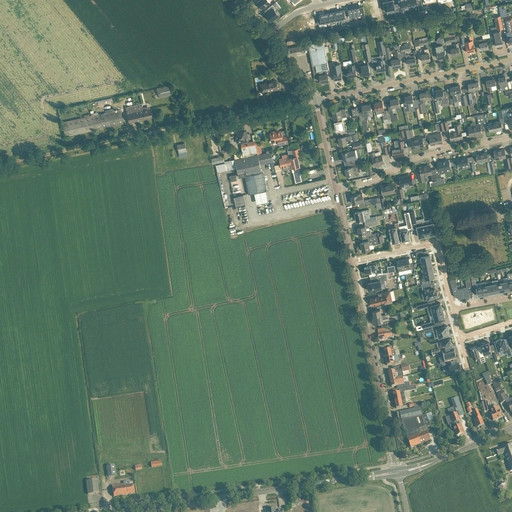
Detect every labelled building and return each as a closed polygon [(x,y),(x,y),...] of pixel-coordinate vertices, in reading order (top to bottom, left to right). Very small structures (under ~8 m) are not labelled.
[(261,0),(263,1),(259,4),(262,9),(269,4),(266,1),(266,0),(261,0)] [(385,5),(383,6),(384,10),(395,8),(394,4),(394,2),(393,0),(390,0),(389,1),(388,0),(386,0),(385,0),(385,1),(384,2),(385,5)] [(409,0),(410,5),(417,4),(418,7),(419,11),(423,10),(424,10),(421,0),(420,0),(417,1),(417,0),(409,0)] [(466,10),(473,9),(471,2),(465,4),(466,10)] [(270,11),(267,14),(270,18),(274,15),(275,16),(279,13),(275,9),(276,8),(272,4),(268,8),(270,11)] [(502,5),(499,6),(501,15),(503,27),(505,35),(507,35),(509,44),(511,42),(511,15),(508,16),(507,12),(506,7),(502,8),(502,5)] [(344,10),(339,11),(341,20),(348,18),(347,12),(345,13),(344,10)] [(320,18),(317,19),(319,24),(326,23),(324,14),(319,15),(320,18)] [(475,36),(485,34),(483,27),(473,29),(475,36)] [(495,41),(496,46),(503,45),(500,30),(492,31),(494,41),(495,41)] [(451,35),(451,34),(448,35),(448,33),(445,34),(446,42),(455,41),(456,41),(455,36),(455,34),(451,35)] [(348,36),(338,38),(339,43),(353,40),(351,35),(348,35),(348,36)] [(418,39),(419,45),(425,44),(429,43),(427,37),(418,39)] [(481,49),(488,48),(486,38),(479,39),(481,49)] [(379,49),(380,54),(386,53),(383,40),(377,41),(379,48),(379,49)] [(469,41),(465,42),(466,47),(466,48),(467,52),(471,51),(471,53),(475,52),(474,47),(473,40),(469,41)] [(327,58),(323,41),(289,48),(290,53),(309,49),(312,64),(327,61),(327,58)] [(455,47),(451,48),(451,50),(452,55),(460,53),(458,43),(458,42),(455,43),(454,43),(455,47)] [(409,45),(408,43),(404,44),(404,46),(401,46),(402,52),(411,50),(410,45),(409,45)] [(440,47),(436,47),(437,51),(437,52),(437,53),(438,58),(445,56),(445,54),(446,54),(445,50),(444,50),(443,45),(443,44),(441,45),(439,45),(440,47)] [(421,54),(421,56),(422,61),(430,60),(428,50),(428,48),(426,48),(424,49),(425,53),(421,54)] [(393,67),(402,65),(400,58),(402,58),(400,49),(394,50),(396,59),(391,60),(393,67)] [(409,56),(409,54),(406,55),(408,64),(412,63),(413,64),(414,64),(415,64),(416,63),(416,62),(415,55),(409,56)] [(336,65),(335,56),(327,58),(327,61),(330,73),(333,73),(333,74),(334,74),(334,77),(333,77),(334,81),(342,79),(342,77),(341,72),(339,64),(336,65)] [(384,62),(383,59),(372,61),(374,68),(377,67),(378,72),(381,71),(381,70),(385,69),(384,62)] [(330,73),(327,61),(312,64),(314,71),(319,70),(320,75),(321,82),(325,82),(324,81),(329,80),(328,73),(330,73)] [(362,62),(357,63),(358,64),(359,69),(359,73),(363,72),(363,73),(370,72),(369,67),(369,64),(363,66),(362,62)] [(355,67),(354,64),(345,66),(346,70),(347,70),(349,76),(356,75),(355,67)] [(285,82),(290,78),(284,70),(278,74),(285,82)] [(502,77),(502,75),(497,76),(498,81),(499,81),(500,87),(507,85),(507,82),(506,76),(502,77)] [(494,78),(494,77),(489,78),(490,79),(486,80),(488,91),(492,91),(492,90),(497,89),(495,78),(494,78)] [(273,90),(278,89),(277,80),(272,81),(266,82),(266,83),(260,84),(260,86),(261,91),(273,89),(273,90)] [(159,97),(170,94),(168,85),(157,88),(159,97)] [(458,101),(456,92),(455,86),(450,87),(451,94),(452,93),(454,102),(458,101)] [(443,91),(443,89),(435,90),(437,98),(441,97),(442,103),(449,102),(447,94),(446,95),(446,91),(443,91)] [(422,103),(418,104),(421,117),(424,117),(423,113),(428,111),(427,106),(426,106),(425,103),(425,101),(425,98),(428,98),(428,99),(432,99),(431,93),(428,94),(427,92),(420,93),(421,98),(422,102),(422,103)] [(462,105),(468,104),(466,94),(461,95),(460,95),(461,100),(462,105)] [(405,112),(411,110),(410,105),(414,104),(412,95),(405,97),(406,102),(403,103),(405,112)] [(400,109),(400,105),(398,98),(390,100),(392,107),(396,106),(397,109),(400,109)] [(377,113),(381,113),(384,112),(384,108),(382,101),(374,103),(377,113)] [(127,114),(129,122),(152,117),(149,106),(143,107),(142,104),(134,105),(136,112),(127,114)] [(363,111),(359,112),(360,120),(361,120),(363,130),(369,129),(367,119),(368,115),(372,114),(372,111),(371,109),(370,104),(367,105),(367,104),(362,105),(363,110),(363,111)] [(350,108),(351,116),(359,115),(357,106),(350,108)] [(65,136),(95,129),(95,131),(101,130),(101,128),(112,126),(113,127),(124,124),(123,123),(120,109),(114,110),(114,108),(109,110),(109,112),(98,114),(98,112),(91,114),(84,115),(84,117),(62,122),(65,136)] [(340,109),(333,111),(335,119),(342,117),(342,120),(347,119),(347,117),(347,116),(345,109),(340,110),(340,109)] [(392,124),(389,109),(389,110),(390,115),(383,116),(385,124),(388,123),(389,124),(392,123),(392,124)] [(392,109),(389,109),(391,121),(394,120),(398,119),(397,114),(394,115),(392,109)] [(484,124),(482,114),(473,116),(474,118),(477,117),(478,125),(476,125),(476,124),(476,123),(475,123),(474,122),(473,122),(472,122),(471,123),(471,124),(471,125),(471,126),(468,127),(470,136),(482,134),(480,124),(484,124)] [(347,131),(345,121),(341,122),(336,123),(338,132),(341,131),(341,132),(347,131)] [(488,123),(489,126),(490,131),(496,130),(496,131),(502,129),(501,125),(501,124),(500,121),(488,123)] [(461,130),(459,124),(455,125),(456,131),(449,132),(451,140),(463,138),(461,130)] [(243,131),(240,129),(239,129),(242,131),(236,132),(238,139),(240,141),(243,140),(243,143),(241,144),(242,151),(234,153),(235,156),(234,156),(235,159),(258,154),(255,141),(248,142),(246,134),(248,133),(246,133),(245,130),(243,131)] [(282,131),(270,133),(272,142),(278,140),(279,145),(288,143),(286,134),(282,135),(282,131)] [(442,142),(441,137),(440,133),(429,135),(431,143),(438,142),(438,143),(442,142)] [(357,140),(356,134),(352,135),(345,137),(345,136),(339,137),(340,145),(345,144),(346,143),(346,140),(353,139),(353,141),(357,140)] [(386,143),(384,134),(379,135),(375,136),(375,139),(378,138),(379,143),(381,143),(382,147),(383,147),(385,154),(388,153),(386,143)] [(412,148),(416,147),(416,146),(424,145),(422,137),(410,140),(412,148)] [(393,156),(404,154),(403,147),(404,147),(403,141),(398,141),(399,148),(392,149),(393,156)] [(299,148),(288,151),(289,152),(290,157),(292,168),(300,166),(298,157),(301,156),(300,150),(299,148)] [(355,149),(349,150),(342,152),(343,155),(341,156),(342,159),(343,159),(344,160),(350,159),(351,163),(362,161),(362,160),(361,156),(357,157),(355,149)] [(495,160),(506,157),(504,149),(494,151),(494,152),(495,160)] [(238,171),(239,177),(245,176),(249,194),(267,190),(263,171),(262,172),(260,164),(271,162),(272,168),(275,168),(274,161),(273,161),(271,151),(258,154),(235,159),(234,159),(232,160),(234,168),(235,168),(236,171),(238,171)] [(381,155),(380,151),(374,153),(374,152),(371,153),(373,158),(372,158),(375,166),(378,165),(378,164),(384,162),(384,163),(382,155),(381,155)] [(477,163),(488,161),(486,152),(476,154),(476,155),(477,163)] [(283,158),(279,158),(280,163),(282,168),(282,170),(285,169),(285,167),(291,166),(291,168),(292,168),(290,157),(289,157),(289,154),(282,155),(283,158)] [(223,156),(211,158),(213,164),(215,164),(225,162),(223,156)] [(458,166),(468,163),(467,156),(457,158),(458,166)] [(451,171),(450,168),(449,160),(437,162),(439,170),(444,169),(445,172),(451,171)] [(490,173),(496,172),(494,161),(488,162),(488,164),(490,173)] [(362,170),(361,163),(357,164),(357,166),(356,167),(356,166),(352,167),(345,168),(347,176),(359,173),(358,171),(362,170)] [(418,173),(420,182),(425,181),(423,175),(427,175),(431,174),(431,171),(431,170),(430,166),(426,167),(426,166),(420,167),(420,168),(420,169),(421,172),(418,173)] [(295,182),(302,181),(300,170),(293,172),(295,182)] [(440,173),(435,174),(438,184),(445,183),(444,178),(441,179),(440,173)] [(438,184),(435,174),(432,175),(433,180),(430,181),(431,186),(438,184)] [(413,183),(411,176),(406,177),(405,176),(399,177),(400,179),(399,179),(400,180),(401,186),(405,185),(405,187),(407,188),(409,188),(411,186),(410,184),(413,183)] [(395,191),(394,187),(393,182),(389,183),(389,184),(381,186),(382,188),(381,188),(381,189),(382,189),(383,195),(391,193),(391,192),(395,191)] [(353,204),(359,202),(364,201),(364,200),(362,193),(357,194),(357,195),(351,196),(353,204)] [(234,196),(235,205),(245,204),(244,195),(234,196)] [(363,214),(368,213),(367,209),(354,212),(355,213),(356,215),(355,215),(356,220),(364,219),(363,214)] [(395,225),(388,227),(392,243),(395,242),(396,242),(396,243),(398,243),(398,242),(400,241),(399,238),(402,238),(399,229),(396,217),(394,218),(395,225)] [(405,225),(399,227),(403,241),(408,240),(406,231),(413,229),(410,218),(403,219),(405,225)] [(430,223),(425,224),(428,235),(431,234),(431,235),(435,234),(436,233),(433,220),(429,220),(430,223)] [(424,236),(428,235),(425,224),(421,225),(420,222),(416,223),(419,237),(420,237),(421,237),(425,237),(424,236)] [(369,225),(358,227),(359,236),(367,235),(368,238),(371,237),(369,225)] [(366,241),(361,242),(362,250),(367,249),(370,249),(369,245),(373,244),(379,243),(379,242),(383,241),(382,235),(380,235),(377,236),(371,237),(368,238),(368,241),(366,241)] [(421,256),(422,262),(431,260),(430,254),(423,255),(422,251),(416,252),(417,257),(421,256)] [(409,258),(403,259),(405,270),(414,268),(413,262),(410,263),(409,258)] [(405,270),(403,259),(397,261),(399,271),(405,270)] [(370,276),(377,275),(383,273),(382,269),(376,270),(375,270),(374,265),(369,266),(369,267),(368,267),(367,266),(367,267),(364,268),(365,272),(365,274),(369,273),(369,276),(370,276)] [(387,279),(386,273),(383,273),(377,275),(377,279),(378,279),(379,280),(367,282),(368,286),(367,286),(368,290),(369,290),(369,291),(374,290),(377,290),(377,289),(382,288),(381,281),(387,279)] [(467,287),(462,287),(464,298),(465,298),(464,298),(467,297),(470,297),(469,294),(473,293),(469,276),(465,277),(467,287)] [(456,278),(450,279),(455,297),(458,296),(458,299),(461,298),(464,298),(462,287),(458,288),(456,278)] [(430,282),(422,284),(423,288),(422,288),(424,293),(422,293),(424,300),(428,299),(434,297),(433,297),(438,295),(438,294),(439,294),(438,291),(437,291),(437,290),(436,290),(436,288),(435,288),(434,288),(432,288),(430,282)] [(379,297),(375,297),(370,298),(371,305),(376,304),(378,304),(380,303),(384,302),(384,303),(392,301),(390,291),(378,293),(379,297)] [(441,306),(440,302),(431,305),(433,313),(443,310),(442,306),(441,306)] [(435,321),(445,319),(444,315),(444,314),(443,310),(433,313),(435,321)] [(382,319),(389,318),(388,314),(386,315),(374,317),(375,323),(383,321),(382,319)] [(439,337),(449,334),(448,330),(449,330),(448,326),(447,326),(447,325),(434,329),(435,332),(437,332),(439,337)] [(387,333),(378,335),(379,341),(388,340),(387,337),(392,336),(391,333),(387,334),(387,333)] [(440,340),(443,348),(452,346),(450,338),(440,340)] [(504,352),(506,351),(508,356),(511,355),(511,352),(509,343),(506,344),(504,338),(501,339),(501,338),(497,339),(498,340),(495,341),(495,342),(494,342),(496,346),(497,346),(498,350),(499,350),(499,351),(503,350),(504,352)] [(485,342),(481,343),(481,344),(482,349),(484,355),(492,352),(489,342),(485,343),(485,342)] [(470,346),(472,352),(471,352),(472,358),(479,355),(481,361),(485,360),(485,358),(484,355),(482,349),(478,350),(477,346),(476,344),(470,346)] [(390,349),(384,351),(386,358),(395,356),(396,356),(395,350),(394,351),(393,349),(390,350),(390,349)] [(445,353),(442,354),(445,363),(456,360),(455,355),(456,355),(455,351),(454,352),(454,351),(449,352),(445,352),(445,353)] [(395,356),(386,358),(387,366),(392,365),(393,364),(396,364),(398,363),(397,356),(395,356)] [(454,362),(443,365),(444,369),(448,368),(449,371),(450,375),(461,372),(459,366),(458,366),(455,367),(454,362)] [(402,372),(402,369),(399,370),(389,372),(390,380),(403,377),(402,372)] [(404,381),(403,377),(390,380),(392,387),(395,387),(398,386),(403,385),(405,384),(404,384),(403,384),(402,382),(404,381)] [(492,384),(496,392),(502,390),(498,381),(492,384)] [(395,402),(401,400),(405,399),(406,399),(404,391),(393,394),(395,402)] [(498,394),(497,395),(501,403),(506,401),(508,406),(509,408),(511,412),(511,411),(511,403),(511,404),(510,402),(507,395),(506,396),(503,391),(503,392),(498,394)] [(460,421),(457,413),(456,414),(456,412),(462,410),(457,397),(451,400),(455,411),(453,412),(454,415),(450,416),(450,417),(446,418),(449,426),(450,425),(451,429),(453,429),(456,436),(464,434),(464,433),(463,434),(462,431),(463,430),(460,425),(458,422),(460,421)] [(396,409),(401,408),(403,407),(406,407),(405,405),(406,404),(405,399),(401,400),(395,402),(396,409)] [(502,417),(500,412),(499,410),(497,407),(496,405),(491,408),(492,409),(490,410),(492,413),(490,414),(491,416),(493,421),(502,417)] [(414,409),(410,410),(399,412),(401,421),(402,423),(401,425),(403,426),(402,427),(404,428),(403,430),(405,431),(411,448),(431,441),(424,423),(420,407),(414,409)] [(480,417),(477,410),(473,411),(477,419),(474,420),(477,428),(484,425),(481,417),(480,417)] [(502,448),(496,450),(498,455),(504,453),(510,472),(511,471),(511,443),(501,447),(502,448)] [(115,465),(106,467),(108,477),(116,475),(115,465)] [(88,495),(99,493),(97,480),(86,482),(88,495)] [(134,494),(134,489),(133,484),(129,485),(124,486),(124,484),(112,486),(113,492),(114,497),(134,494)]
